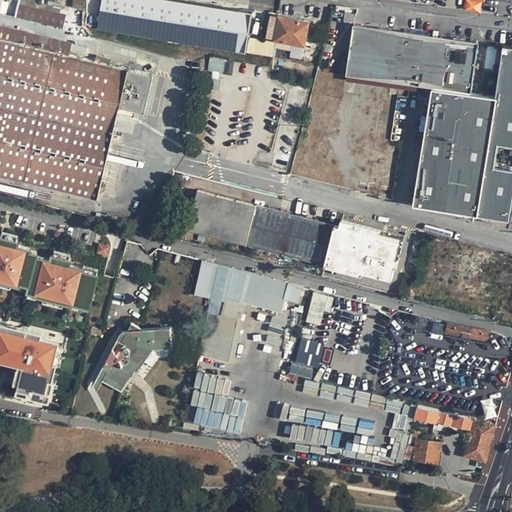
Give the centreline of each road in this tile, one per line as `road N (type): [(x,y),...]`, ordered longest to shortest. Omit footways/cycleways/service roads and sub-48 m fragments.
road 1 (residential): [(240,497),(248,475),(242,451),(0,405)]
road 2 (residential): [(0,509),(194,492),(240,497)]
road 3 (residential): [(330,0),(511,26)]
